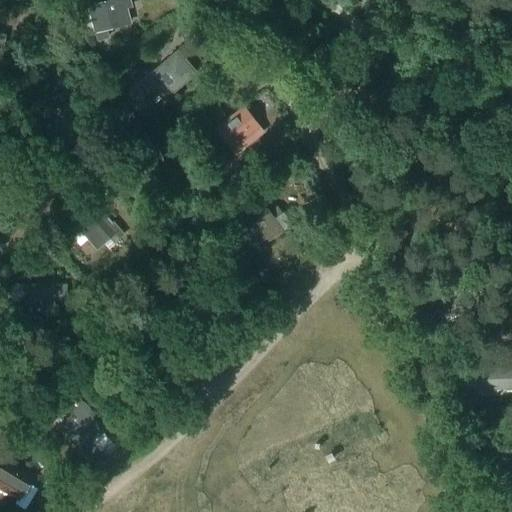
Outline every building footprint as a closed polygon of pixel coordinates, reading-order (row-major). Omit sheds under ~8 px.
[(129,0),(105,0),(86,5),(95,41),(107,38),(105,30),(131,23),(127,8),(131,7),(129,0)] [(171,94),(196,73),(177,50),(144,78),(152,87),(160,81),(171,94)] [(76,127),(81,126),(73,104),(47,113),(53,129),(50,130),(57,148),(80,139),(76,127)] [(244,108),(215,130),(233,154),(246,145),(241,138),(248,133),(244,128),(253,121),(244,108)] [(144,159),(127,165),(133,180),(144,176),(148,187),(169,178),(157,146),(142,152),(144,159)] [(267,208),(240,227),(254,248),(267,240),(269,243),(284,232),(274,219),(283,213),(278,206),(270,212),(267,208)] [(96,207),(75,227),(95,250),(103,243),(112,254),(123,244),(119,239),(124,234),(113,222),(111,224),(96,207)] [(473,281),(465,283),(468,293),(476,291),(473,281)] [(440,316),(472,310),(468,293),(465,283),(434,290),(440,316)] [(55,301),(66,300),(66,284),(54,284),(23,285),(11,286),(12,301),(23,300),(23,305),(55,305),(55,301)] [(202,295),(189,305),(181,294),(170,304),(177,313),(180,311),(198,335),(221,320),(202,295)] [(137,330),(129,337),(135,345),(154,369),(175,353),(155,328),(143,338),(137,330)] [(477,390),(511,387),(511,367),(477,369),(477,390)] [(75,395),(63,407),(69,414),(74,419),(63,430),(88,457),(98,448),(91,441),(102,430),(89,416),(92,413),(75,395)] [(511,445),(511,446),(474,459),(478,475),(511,466),(511,439),(510,440),(511,445)] [(32,476),(0,457),(0,489),(17,500),(32,476)]
